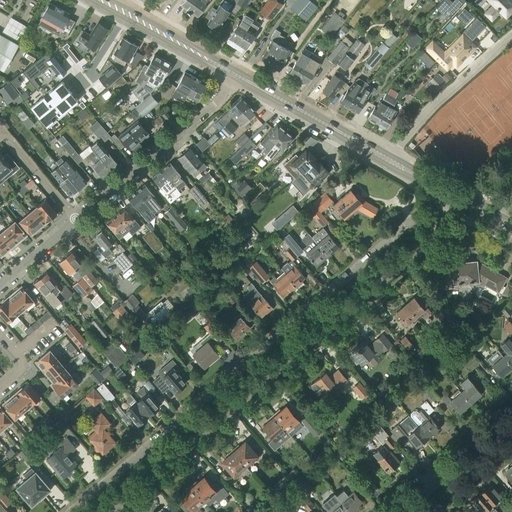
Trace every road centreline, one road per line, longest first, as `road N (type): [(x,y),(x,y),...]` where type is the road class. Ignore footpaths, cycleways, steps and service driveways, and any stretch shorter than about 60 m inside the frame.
road 1 (residential): [(437,216),(413,220),(70,511)]
road 2 (residential): [(113,511),(431,240),(437,216)]
road 3 (residential): [(76,220),(214,103),(232,73)]
road 4 (secondary): [(387,159),(232,73)]
road 5 (residential): [(387,159),(414,124),(511,36)]
road 6 (secondary): [(232,73),(99,0)]
road 7 (residential): [(511,418),(403,511)]
